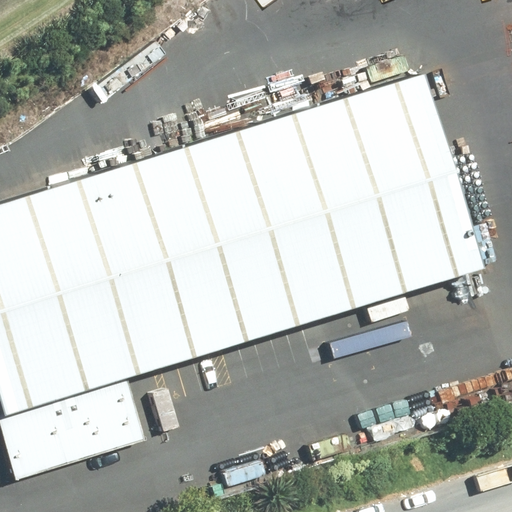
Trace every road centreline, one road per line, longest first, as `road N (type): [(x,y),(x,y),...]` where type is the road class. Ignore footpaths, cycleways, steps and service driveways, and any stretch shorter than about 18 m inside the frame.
road 1 (unknown): [(0,510),(218,442),(485,327),(511,305)]
road 2 (unknown): [(312,0),(0,160)]
